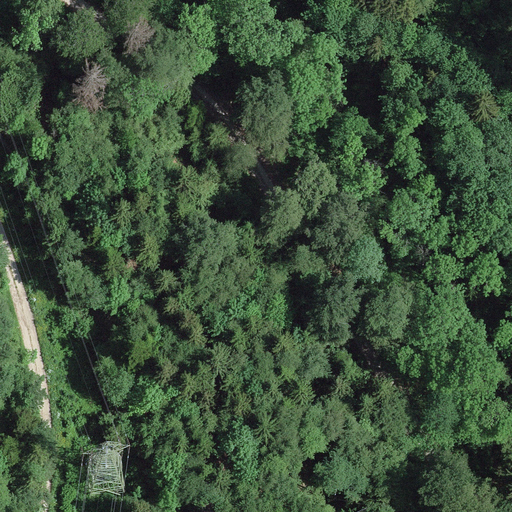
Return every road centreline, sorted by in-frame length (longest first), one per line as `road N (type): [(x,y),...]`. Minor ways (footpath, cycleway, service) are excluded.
road 1 (track): [(467,511),(230,124),(205,91),(82,0)]
road 2 (track): [(158,511),(90,276),(0,129)]
road 3 (track): [(0,238),(40,388),(41,511)]
